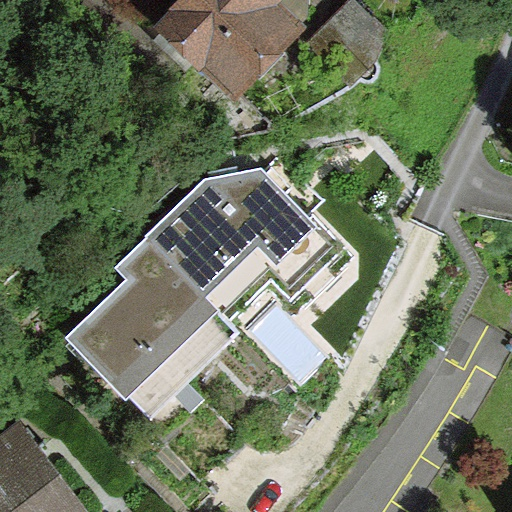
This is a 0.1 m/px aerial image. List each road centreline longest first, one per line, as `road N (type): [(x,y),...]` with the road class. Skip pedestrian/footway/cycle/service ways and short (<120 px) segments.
road 1 (residential): [(457,368),(360,511)]
road 2 (residential): [(511,54),(444,213)]
